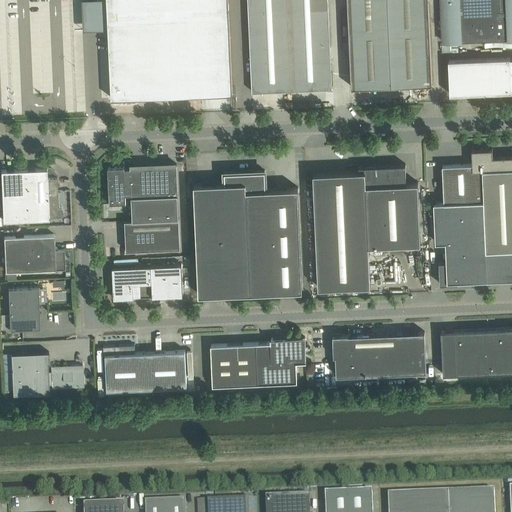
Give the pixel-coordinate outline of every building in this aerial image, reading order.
[(106,0),(111,98),(233,92),(228,0),(106,0)] [(247,0),(252,91),(332,88),(328,0),(247,0)] [(428,0),(347,0),(352,87),(432,83),(428,0)] [(511,0),(441,0),(444,41),(460,41),(510,39),(510,38),(511,38),(511,0)] [(510,57),(449,60),(450,94),(511,91),(511,90),(511,89),(511,58),(510,57)] [(473,163),(442,165),(444,201),(484,199),(483,169),(511,167),(511,155),(493,156),(493,148),(472,149),(473,163)] [(140,219),(179,218),(178,194),(177,164),(145,165),(145,164),(138,164),(138,166),(130,166),(130,168),(125,168),(124,166),(108,167),(109,203),(126,202),(126,195),(132,194),(132,197),(139,197),(140,219)] [(421,243),(418,182),(406,182),(406,164),(373,165),(373,170),(366,170),(365,170),(313,173),(319,287),(371,285),(369,245),(421,243)] [(511,167),(483,169),(484,199),(487,250),(511,248),(511,167)] [(49,215),(63,215),(62,207),(58,203),(57,176),(56,176),(56,175),(50,169),(47,169),(47,168),(1,170),(3,220),(49,218),(49,215)] [(266,188),(265,170),(225,172),(225,182),(194,183),(199,294),(302,290),(298,187),(266,188)] [(444,201),(434,202),(436,242),(446,241),(446,261),(439,261),(440,283),(459,282),(459,280),(488,279),(487,250),(484,199),(444,201)] [(125,220),(126,250),(180,248),(179,218),(140,219),(125,220)] [(65,269),(64,249),(55,250),(54,234),(4,236),(5,271),(44,269),(44,270),(65,269)] [(511,248),(487,250),(488,279),(511,277),(511,248)] [(113,266),(114,298),(183,295),(182,263),(113,266)] [(38,286),(8,288),(10,329),(40,327),(38,286)] [(443,374),(511,370),(511,326),(506,327),(506,328),(445,331),(445,330),(441,331),(441,336),(442,336),(443,374)] [(351,334),(336,334),(333,338),(334,356),(336,356),(337,375),(427,371),(425,331),(351,334)] [(213,385),(297,381),(296,361),(307,360),(306,360),(305,336),(271,338),(271,337),(271,341),(211,344),(213,385)] [(185,350),(135,352),(135,344),(103,345),(104,366),(106,366),(107,390),(187,386),(185,350)] [(52,371),(48,372),(48,362),(49,362),(49,352),(11,353),(13,394),(49,392),(49,384),(52,384),(53,387),(84,386),(83,365),(52,366),(52,371)] [(495,511),(494,491),(388,495),(389,511),(495,511)] [(373,511),(372,492),(325,494),(326,511),(373,511)] [(310,511),(309,495),(266,497),(266,511),(310,511)] [(248,511),(248,497),(206,499),(206,511),(248,511)] [(186,511),(185,500),(146,502),(145,511),(186,511)] [(122,511),(122,503),(83,505),(82,511),(122,511)]
